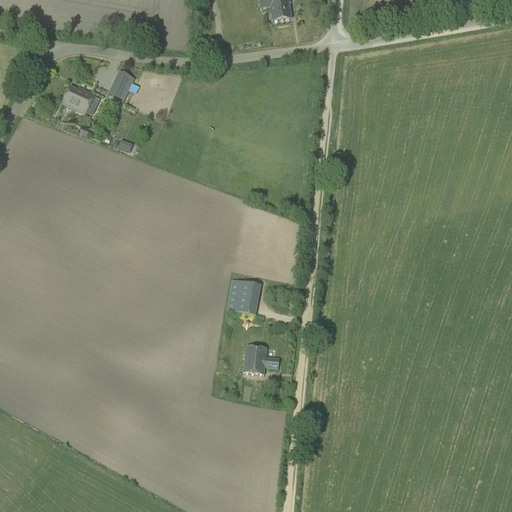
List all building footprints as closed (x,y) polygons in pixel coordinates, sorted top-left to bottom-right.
[(269,10),(270,16),(276,15),(274,0),(257,0),(259,11),(269,10)] [(274,0),(276,15),(270,16),(271,24),(291,21),(288,5),(290,5),(288,0),(274,0)] [(122,106),(134,82),(119,75),(107,99),(122,106)] [(81,95),(69,90),(62,103),(74,109),(73,111),(84,117),(93,98),(82,93),(81,95)] [(132,146),(120,142),(117,151),(129,155),(132,146)] [(253,318),(259,288),(232,283),(226,313),(253,318)] [(277,371),(278,361),(265,360),(266,351),(245,349),(242,376),(263,378),(264,370),(277,371)]
